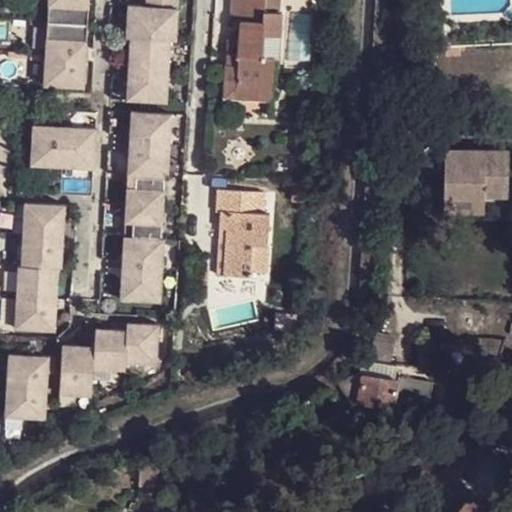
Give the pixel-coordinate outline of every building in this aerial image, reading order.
[(90,0),(49,0),(48,24),(89,26),(90,0)] [(146,0),(146,7),(178,9),(178,0),(146,0)] [(263,0),(232,0),(231,21),(241,22),(240,40),(239,54),(232,54),(232,66),(226,66),(224,98),(258,100),(259,84),(272,85),(274,56),(262,55),(263,35),(281,35),(282,14),(279,14),(262,13),(263,0)] [(263,0),(262,13),(279,14),(279,0),(263,0)] [(171,41),(177,41),(178,9),(146,7),(129,6),(127,38),(131,39),(171,41)] [(89,26),(48,24),(46,55),(87,57),(89,26)] [(262,55),(274,56),(279,57),(281,35),(263,35),(262,55)] [(131,39),(129,70),(169,72),(171,41),(131,39)] [(232,54),(239,54),(240,40),(229,40),(226,66),(232,66),(232,54)] [(87,57),(46,55),(44,87),(85,89),(87,57)] [(129,70),(127,101),(167,103),(169,72),(129,70)] [(259,84),(258,100),(271,101),(272,85),(259,84)] [(132,113),(130,145),(170,147),(172,115),(132,113)] [(65,128),(34,126),(31,166),(62,168),(65,128)] [(96,129),(65,128),(62,168),(94,169),(96,129)] [(130,145),(128,176),(165,178),(168,178),(170,147),(130,145)] [(509,149),(444,149),(444,194),(485,193),(510,193),(509,149)] [(128,176),(127,207),(164,209),(165,178),(128,176)] [(306,187),(295,186),(294,203),(305,204),(306,187)] [(222,230),(227,231),(225,278),(251,279),(251,275),(266,275),(269,215),(261,215),(263,194),(219,191),(217,214),(222,215),(222,230)] [(485,193),(444,194),(444,210),(485,209),(485,193)] [(26,203),(24,235),(65,237),(66,206),(26,203)] [(127,207),(125,238),(162,240),(164,209),(127,207)] [(24,235),(22,266),(60,268),(63,269),(65,237),(24,235)] [(125,238),(123,269),(163,271),(165,240),(162,240),(125,238)] [(22,266),(20,266),(18,298),(58,300),(60,268),(22,266)] [(123,269),(121,301),(162,303),(163,271),(123,269)] [(18,298),(16,329),(57,331),(58,300),(18,298)] [(127,324),(127,331),(128,331),(126,364),(157,365),(159,325),(127,324)] [(95,346),(93,369),(109,370),(126,371),(126,364),(128,331),(127,331),(95,329),(95,346)] [(397,366),(390,364),(394,339),(375,334),(363,359),(358,375),(339,382),(343,391),(357,404),(392,411),(393,406),(429,402),(433,382),(396,377),(397,366)] [(95,346),(62,345),(59,394),(76,395),(92,397),(93,381),(93,369),(95,346)] [(8,354),(7,385),(47,388),(49,356),(8,354)] [(109,370),(93,369),(93,381),(108,382),(109,370)] [(7,385),(5,417),(45,419),(47,388),(7,385)] [(331,387),(303,402),(314,427),(343,414),(331,387)] [(511,393),(486,393),(486,403),(511,403),(511,393)] [(76,395),(59,394),(59,403),(75,404),(76,395)] [(431,459),(444,475),(455,464),(441,449),(431,459)] [(165,487),(165,472),(143,472),(143,486),(165,487)] [(498,511),(499,511),(498,507),(496,504),(492,502),(490,502),(487,503),(472,490),(454,511),(498,511)]
